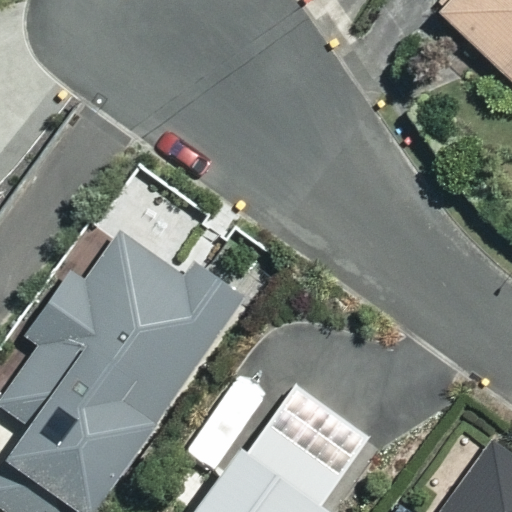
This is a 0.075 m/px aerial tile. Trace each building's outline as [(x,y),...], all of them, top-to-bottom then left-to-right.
[(511,0),(479,0),(452,30),(511,84),(511,0)] [(0,480),(0,490),(30,511),(103,511),(257,300),(201,260),(182,286),(124,243),(94,284),(77,271),(26,341),(49,357),(0,425),(26,444),(0,480)] [(239,402),(283,344),(253,320),(208,378),(239,402)] [(334,511),(316,498),(360,438),(282,382),(237,443),(226,435),(170,511),(334,511)] [(511,511),(511,462),(494,449),(448,511),(511,511)]
